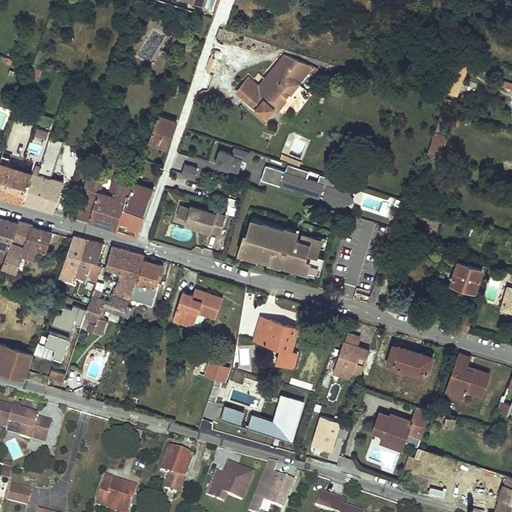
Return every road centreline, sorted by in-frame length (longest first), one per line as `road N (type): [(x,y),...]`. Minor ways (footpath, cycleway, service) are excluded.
road 1 (residential): [(511,355),(0,205)]
road 2 (residential): [(0,378),(466,511)]
